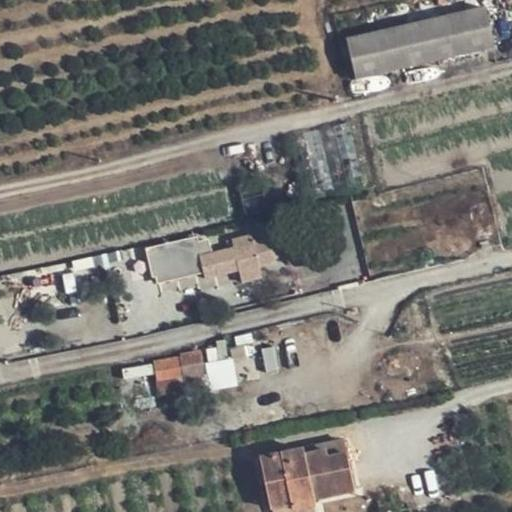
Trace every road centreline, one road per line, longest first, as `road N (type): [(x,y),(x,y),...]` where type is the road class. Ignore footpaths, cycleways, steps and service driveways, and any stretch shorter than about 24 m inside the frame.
road 1 (unknown): [(0,195),(511,74)]
road 2 (unknown): [(0,377),(397,285)]
